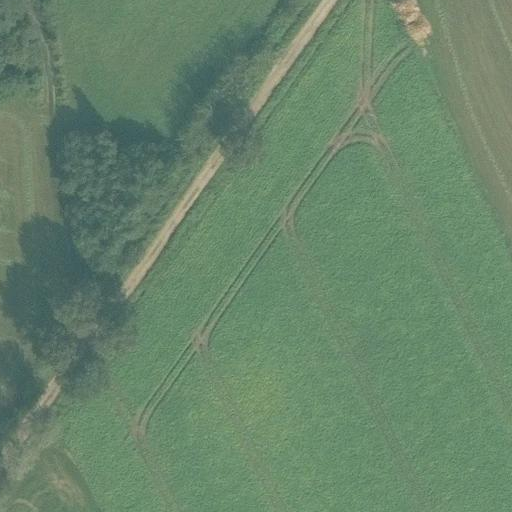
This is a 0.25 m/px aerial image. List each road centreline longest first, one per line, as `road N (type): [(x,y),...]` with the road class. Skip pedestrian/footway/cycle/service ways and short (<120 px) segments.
road 1 (track): [(83,346),(328,0)]
road 2 (track): [(21,0),(40,50),(70,320),(83,346)]
road 3 (track): [(83,346),(0,459)]
